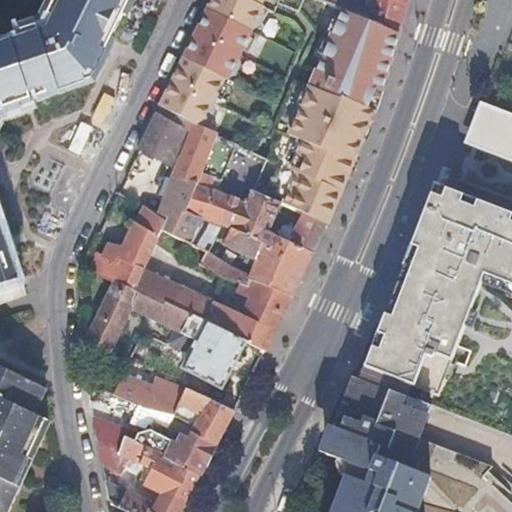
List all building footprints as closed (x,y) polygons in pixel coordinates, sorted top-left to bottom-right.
[(0,291),(20,284),(8,246),(0,224),(0,118),(2,114),(97,80),(104,62),(116,37),(106,32),(122,0),(53,0),(45,18),(24,26),(27,37),(0,46),(0,291)] [(212,0),(202,22),(187,53),(173,77),(165,95),(158,110),(184,122),(199,129),(200,126),(210,125),(215,115),(210,107),(223,81),(225,82),(227,80),(233,77),(239,67),(236,60),(239,55),(250,32),(257,29),(261,20),(262,18),(260,12),(266,0),(264,0),(212,0)] [(406,0),(340,0),(337,8),(342,10),(398,34),(406,0)] [(373,115),(398,34),(342,10),(325,49),(309,87),(305,95),(289,88),(278,113),(268,138),(274,140),(269,152),(265,161),(277,166),(262,198),(277,204),(280,205),(302,216),(323,227),(338,195),(349,170),(373,115)] [(309,87),(293,79),(289,88),(305,95),(309,87)] [(190,131),(181,127),(161,117),(144,152),(175,167),(190,131)] [(172,174),(194,184),(213,136),(199,129),(184,122),(181,127),(190,131),(175,167),(172,174)] [(471,266),(499,183),(430,159),(417,203),(373,312),(351,365),(365,369),(412,387),(428,392),(471,266)] [(194,184),(172,174),(157,215),(168,222),(164,230),(192,243),(199,227),(215,242),(256,260),(249,274),(248,276),(291,297),(301,275),(312,253),(278,237),(273,249),(185,213),(194,184)] [(511,188),(499,183),(471,266),(511,283),(511,188)] [(262,198),(251,193),(246,203),(194,184),(185,213),(273,249),(278,237),(269,233),(280,205),(277,204),(262,198)] [(281,319),(291,297),(248,276),(245,285),(240,283),(237,291),(250,297),(243,313),(146,270),(159,242),(181,259),(200,266),(206,252),(192,243),(164,230),(168,222),(157,215),(146,209),(126,248),(109,281),(114,283),(190,317),(246,342),(266,352),(281,319)] [(323,227),(302,216),(294,231),(283,226),(278,237),(312,253),(318,240),(323,227)] [(91,272),(109,281),(126,248),(106,241),(91,272)] [(206,252),(200,266),(240,283),(245,285),(248,276),(249,274),(206,252)] [(174,330),(182,334),(190,317),(114,283),(88,343),(100,349),(114,354),(134,310),(174,330)] [(246,342),(190,317),(182,334),(174,330),(168,343),(190,355),(182,369),(222,390),(246,342)] [(0,511),(7,511),(28,468),(52,418),(37,410),(47,388),(0,365),(0,511)] [(412,387),(365,369),(341,430),(337,428),(327,452),(353,464),(333,511),(418,511),(425,496),(432,478),(417,472),(421,461),(413,457),(431,410),(407,400),(412,387)] [(195,429),(217,442),(225,429),(234,412),(232,410),(187,389),(181,402),(176,413),(198,424),(195,429)] [(141,407),(176,413),(181,402),(145,397),(141,407)] [(217,442),(195,429),(191,437),(183,433),(177,446),(151,432),(139,437),(133,445),(198,476),(217,442)] [(130,511),(178,511),(198,476),(133,445),(126,441),(120,455),(151,470),(143,485),(162,495),(157,505),(127,493),(119,507),(130,511)]
